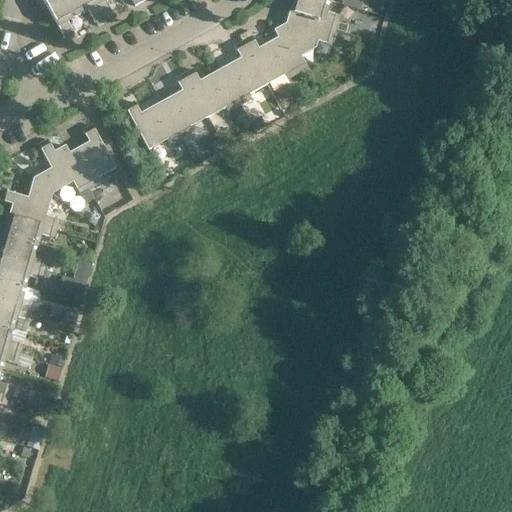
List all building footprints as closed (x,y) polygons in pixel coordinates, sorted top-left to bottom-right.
[(77,18),(67,0),(41,0),(47,10),(64,40),(73,35),(67,23),(77,18)] [(67,0),(77,18),(87,12),(93,23),(102,18),(91,0),(67,0)] [(108,0),(91,0),(102,18),(110,14),(104,2),(108,0)] [(329,2),(320,0),(284,0),(292,2),(289,14),(336,27),(339,17),(326,13),(329,2)] [(356,0),(353,0),(351,8),(360,11),(362,2),(356,0)] [(336,27),(289,14),(285,25),(273,32),(277,39),(297,75),(307,70),(300,58),(316,49),(317,43),(330,47),(336,27)] [(338,24),(336,30),(345,33),(346,26),(338,24)] [(334,38),(332,44),(341,46),(343,40),(334,38)] [(251,39),(242,43),(266,86),(284,76),(286,80),(297,75),(277,39),(257,50),(251,39)] [(266,86),(242,43),(234,48),(240,60),(219,71),(239,107),(251,100),(248,96),(266,86)] [(239,107),(219,71),(199,83),(192,71),(183,76),(207,119),(225,109),(228,113),(239,107)] [(207,119),(183,76),(175,81),(181,92),(160,104),(180,139),(192,133),(189,129),(207,119)] [(133,104),(124,109),(148,152),(166,142),(169,146),(180,139),(160,104),(140,115),(133,104)] [(260,118),(250,124),(255,134),(265,129),(260,118)] [(115,170),(91,127),(82,132),(88,144),(69,154),(88,190),(99,184),(97,180),(115,170)] [(219,141),(210,146),(214,155),(223,150),(219,141)] [(54,153),(47,142),(38,147),(51,170),(33,180),(52,194),(72,184),(78,195),(88,190),(69,154),(65,147),(54,153)] [(52,194),(33,180),(27,198),(2,191),(0,197),(0,201),(12,205),(9,216),(55,230),(58,220),(46,216),(52,194)] [(55,230),(9,216),(5,227),(0,225),(0,235),(37,247),(40,236),(52,240),(55,230)] [(37,247),(0,235),(0,258),(44,271),(46,261),(34,258),(37,247)] [(44,271),(0,258),(0,281),(25,289),(28,278),(41,281),(44,271)] [(25,289),(0,281),(0,303),(32,313),(34,304),(22,300),(25,289)] [(75,281),(71,292),(82,296),(86,284),(75,281)] [(32,313),(0,303),(0,326),(26,334),(29,323),(32,313)] [(65,310),(62,320),(74,324),(77,313),(65,310)] [(26,334),(0,326),(0,350),(19,356),(22,346),(26,334)] [(19,356),(0,350),(0,372),(1,373),(4,362),(17,365),(19,356)] [(54,357),(52,365),(61,368),(64,360),(54,357)] [(48,365),(45,377),(58,381),(61,368),(48,365)] [(0,374),(1,373),(0,372),(0,394),(7,397),(10,387),(0,384),(0,374)] [(23,449),(20,457),(28,460),(30,452),(23,449)]
